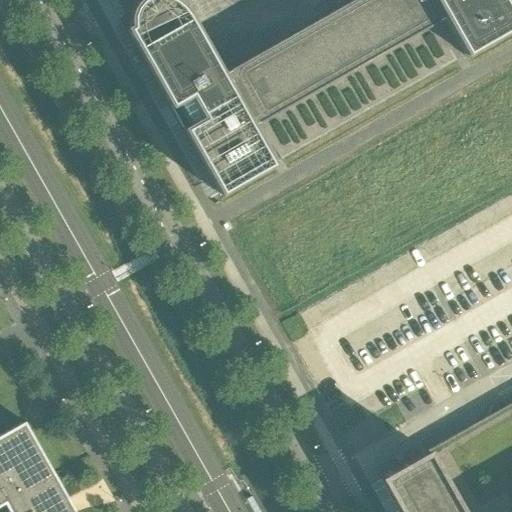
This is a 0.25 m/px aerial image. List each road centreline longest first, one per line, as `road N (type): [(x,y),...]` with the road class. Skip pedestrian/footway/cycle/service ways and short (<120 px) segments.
road 1 (unclassified): [(332,511),(38,0)]
road 2 (tertiary): [(0,186),(186,511)]
